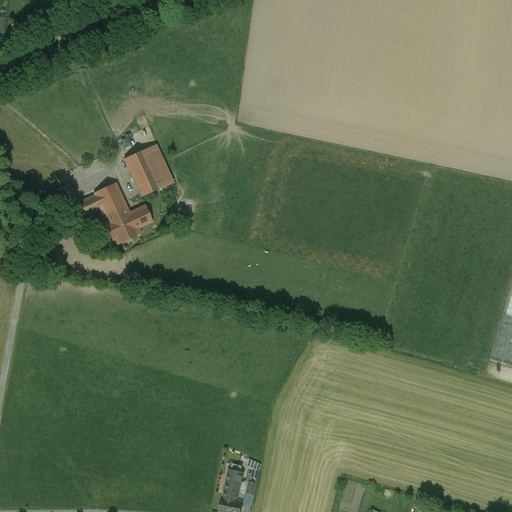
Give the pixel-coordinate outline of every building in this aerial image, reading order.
[(125,160),(124,160),(141,198),(173,183),(156,146),(125,160)] [(69,185),(57,191),(66,210),(78,204),(69,185)] [(115,186),(93,196),(93,197),(78,204),(66,210),(65,210),(70,222),(98,209),(106,225),(128,214),(115,186)] [(143,207),(128,214),(106,225),(113,241),(115,240),(117,244),(139,234),(137,229),(151,223),(143,207)] [(511,280),(489,360),(511,366),(511,280)] [(242,473),(229,471),(227,481),(240,483),(242,473)] [(258,473),(250,471),(248,482),(256,484),(258,473)] [(240,483),(227,481),(223,497),(236,500),(240,483)] [(248,482),(245,493),(245,494),(254,496),(256,484),(248,482)] [(254,496),(245,494),(245,493),(243,493),(241,501),(242,501),(242,504),(251,506),(250,507),(251,507),(254,496)] [(236,500),(223,497),(222,497),(219,511),(239,511),(242,504),(242,501),(241,501),(236,500)]
